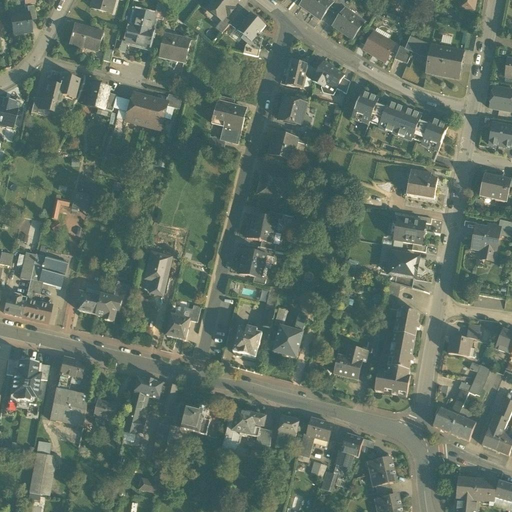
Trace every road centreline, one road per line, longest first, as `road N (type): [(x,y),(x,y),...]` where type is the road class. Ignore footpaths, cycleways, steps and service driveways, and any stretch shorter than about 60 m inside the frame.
road 1 (residential): [(196,375),(286,20)]
road 2 (tertiary): [(196,375),(415,440)]
road 3 (residential): [(286,20),(391,90),(473,113)]
road 4 (tertiary): [(0,329),(196,375)]
road 5 (residential): [(437,308),(466,160)]
road 6 (residential): [(415,440),(437,308)]
